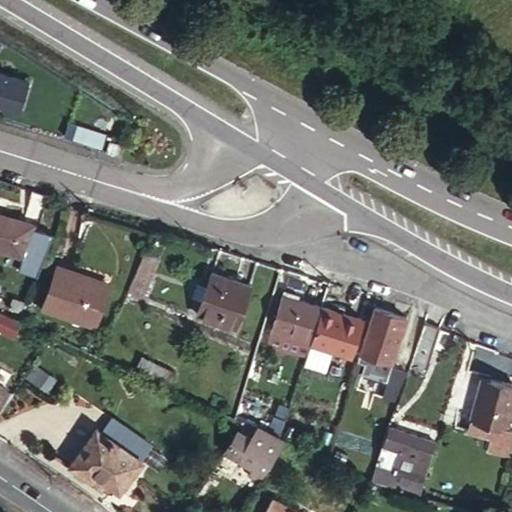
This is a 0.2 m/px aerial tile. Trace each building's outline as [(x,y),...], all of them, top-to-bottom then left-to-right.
[(0,69),(0,104),(20,111),(29,78),(0,69)] [(99,135),(40,116),(37,126),(96,144),(99,135)] [(101,148),(112,152),(115,141),(105,137),(101,148)] [(42,194),(27,189),(18,218),(33,223),(42,194)] [(33,223),(18,218),(0,212),(0,249),(21,255),(33,223)] [(144,297),(160,255),(144,250),(128,292),(144,297)] [(102,320),(114,278),(56,260),(45,302),(102,320)] [(235,327),(250,284),(212,271),(197,314),(235,327)] [(272,331),(309,341),(321,305),(283,295),(272,331)] [(321,305),(309,341),(351,354),(361,318),(321,305)] [(375,307),(358,352),(374,359),(371,368),(388,375),(408,320),(375,307)] [(20,321),(0,312),(0,329),(13,335),(20,321)] [(438,327),(424,322),(411,361),(426,365),(438,327)] [(175,381),(179,370),(142,356),(138,368),(175,381)] [(494,426),(503,429),(511,395),(511,385),(482,377),(471,420),(494,426)] [(0,397),(0,410),(11,392),(5,388),(0,397)] [(468,431),(491,437),(494,426),(471,420),(468,431)] [(120,493),(143,460),(97,426),(69,465),(102,490),(106,483),(120,493)] [(392,426),(387,441),(395,444),(432,455),(437,440),(392,426)] [(487,451),(511,457),(511,431),(503,429),(494,426),(491,437),(487,451)] [(251,464),(261,472),(273,452),(257,439),(260,435),(255,432),(250,438),(245,434),(236,445),(255,459),(251,464)] [(387,441),(385,439),(378,458),(388,462),(395,444),(387,441)] [(388,462),(378,458),(373,472),(421,488),(432,455),(395,444),(388,462)] [(370,485),(419,498),(421,488),(373,472),(370,485)] [(272,495),(272,497),(291,506),(292,505),(272,495)] [(288,511),(291,506),(272,497),(263,511),(288,511)]
